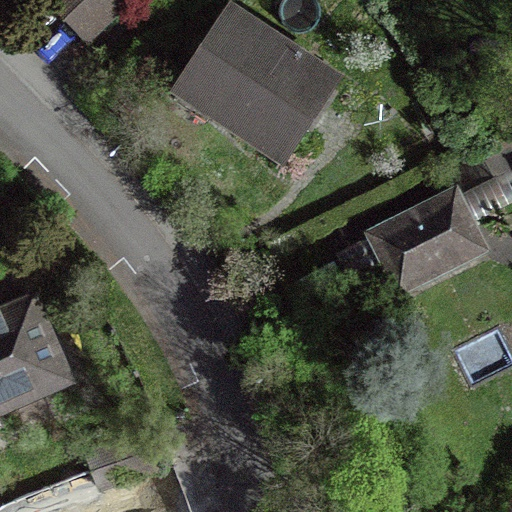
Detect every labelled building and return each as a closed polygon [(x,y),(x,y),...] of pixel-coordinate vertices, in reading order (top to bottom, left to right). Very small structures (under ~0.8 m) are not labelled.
[(126,2),(123,0),(44,0),(43,1),(84,42),(126,2)] [(176,92),(281,161),(331,85),(226,16),(176,92)] [(447,242),(469,231),(452,197),(369,238),(397,294),(458,264),(447,242)] [(0,413),(66,384),(30,302),(3,314),(0,306),(0,413)] [(97,493),(154,472),(141,437),(84,458),(97,493)]
